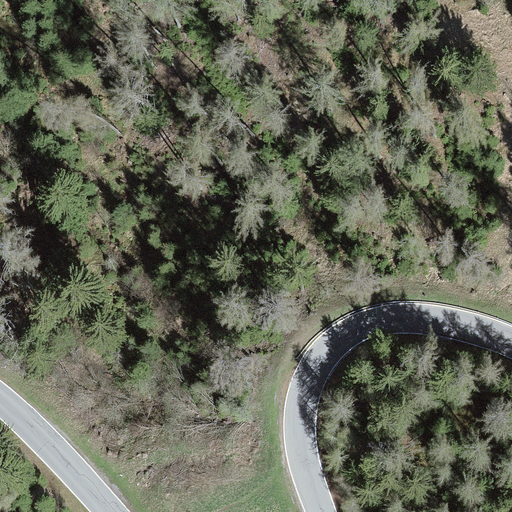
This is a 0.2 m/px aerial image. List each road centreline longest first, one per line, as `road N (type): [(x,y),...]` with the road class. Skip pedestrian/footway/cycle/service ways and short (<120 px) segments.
road 1 (tertiary): [(320,511),(299,413),(330,346),(359,325),(396,317),(438,318),(511,340)]
road 2 (tertiary): [(0,399),(108,511)]
